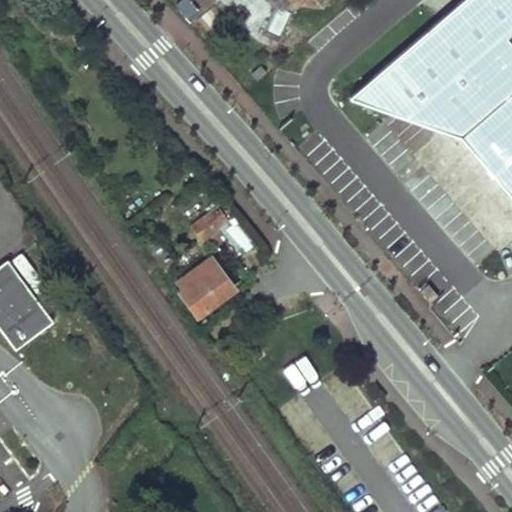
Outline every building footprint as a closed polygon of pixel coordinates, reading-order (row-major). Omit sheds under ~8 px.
[(374,106),(461,138),(511,198),(511,0),(462,0),(369,79),(365,85),(364,91),(366,97),(370,103),(374,106)] [(217,205),(191,223),(203,239),(228,220),(217,205)] [(234,290),(212,257),(177,281),(182,288),(179,290),(197,316),(234,290)] [(53,322),(7,260),(0,265),(0,330),(15,350),(53,322)] [(437,297),(427,284),(419,290),(429,303),(437,297)]
